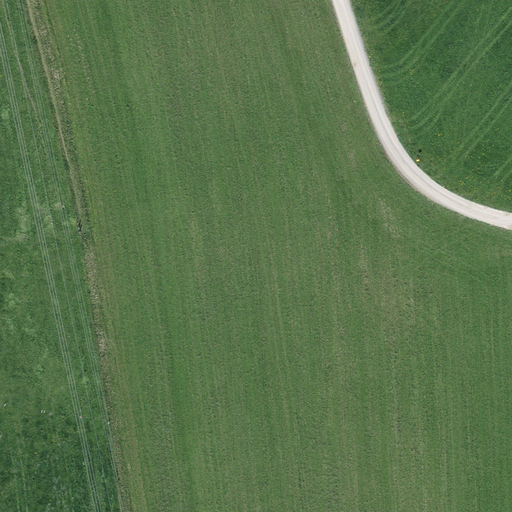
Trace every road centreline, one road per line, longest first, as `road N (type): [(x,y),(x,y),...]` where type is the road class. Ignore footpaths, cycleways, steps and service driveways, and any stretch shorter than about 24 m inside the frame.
road 1 (track): [(39,0),(99,215),(0,232)]
road 2 (unclassified): [(351,0),(391,120),(429,182),(454,203),(511,220)]
